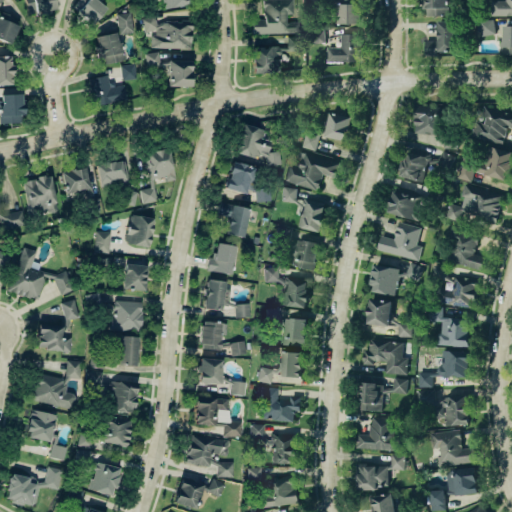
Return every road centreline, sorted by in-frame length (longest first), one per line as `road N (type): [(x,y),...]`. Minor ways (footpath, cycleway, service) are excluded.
road 1 (residential): [(218,0),(217,108),(187,248),(162,452),(142,511)]
road 2 (residential): [(392,0),(387,86),(337,299),(326,458),(334,511)]
road 3 (tertiary): [(511,80),(275,94),(0,153)]
road 4 (residential): [(511,282),(496,385),(511,498)]
road 5 (residential): [(59,139),(53,81),(41,75),(36,55),(46,39),(72,49),(69,67),(53,81)]
